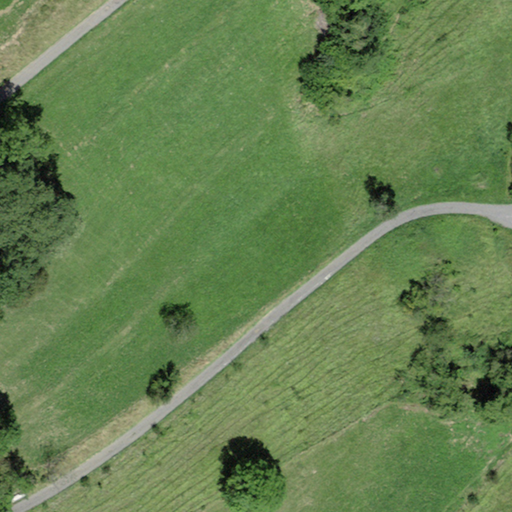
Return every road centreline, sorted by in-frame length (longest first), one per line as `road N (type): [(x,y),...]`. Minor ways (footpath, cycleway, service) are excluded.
road 1 (unclassified): [(8,511),(151,420),(397,219),(437,208),(511,210)]
road 2 (unclassified): [(121,0),(0,95)]
